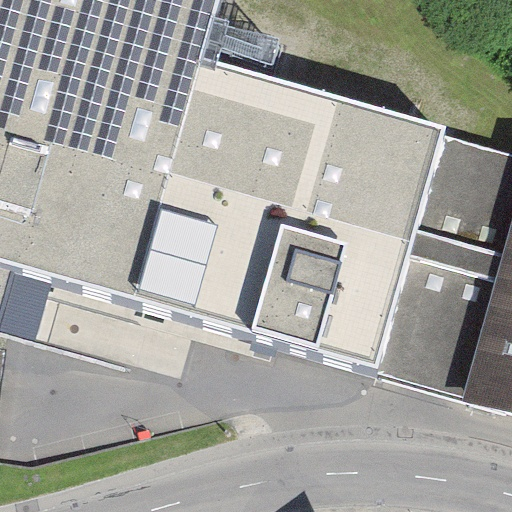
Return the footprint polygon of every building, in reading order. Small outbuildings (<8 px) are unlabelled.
[(0,0),(0,278),(375,386),(411,263),(417,240),(445,143),(206,75),(227,0),(0,0)] [(511,162),(445,143),(417,240),(504,264),(511,235),(511,162)] [(511,235),(504,264),(497,287),(462,411),(511,424),(511,235)] [(417,240),(411,263),(497,287),(504,264),(417,240)] [(462,411),(497,287),(411,263),(375,386),(462,411)] [(0,330),(0,443),(3,443),(11,331),(0,330)]
